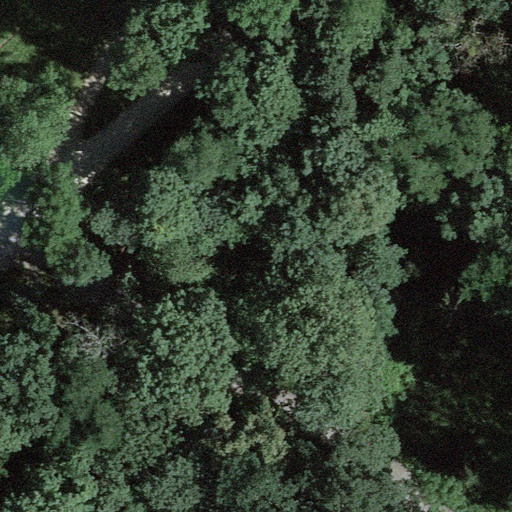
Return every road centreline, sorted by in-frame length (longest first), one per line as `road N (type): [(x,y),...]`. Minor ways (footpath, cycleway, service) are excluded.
road 1 (track): [(0,195),(130,312),(353,436),(426,511)]
road 2 (track): [(267,0),(0,239)]
